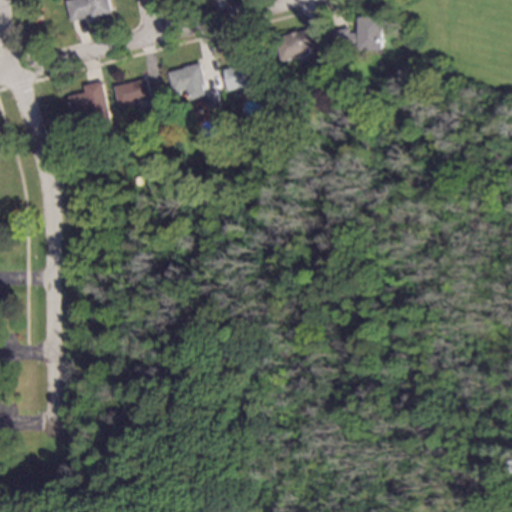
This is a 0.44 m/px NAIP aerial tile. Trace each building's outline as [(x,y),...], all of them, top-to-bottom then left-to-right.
[(111,0),(115,12),(95,17),(94,16),(72,22),(67,1),(70,0),(111,0)] [(384,50),(360,50),(360,45),(355,45),(356,47),(338,51),(333,31),(351,27),(352,31),(360,31),(360,16),(384,16),(384,50)] [(325,44),(311,48),(313,54),(284,61),(278,37),(291,34),(291,33),(320,26),(325,44)] [(264,82),(232,90),(227,69),(259,61),(264,82)] [(208,85),(206,85),(209,96),(193,100),(190,89),(176,92),(171,70),(203,62),(208,85)] [(155,98),(122,106),(117,86),(150,79),(155,98)] [(114,125),(94,129),(90,113),(75,116),(71,96),(87,92),(86,85),(104,81),(114,125)] [(280,101),(263,106),(258,87),(276,83),(280,101)] [(291,135),(284,136),(283,129),(290,128),(291,135)]
